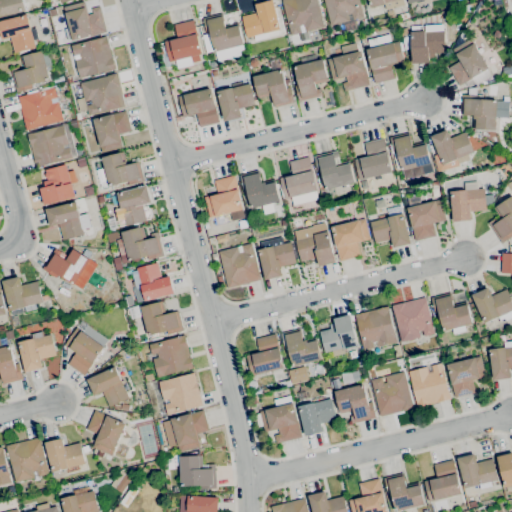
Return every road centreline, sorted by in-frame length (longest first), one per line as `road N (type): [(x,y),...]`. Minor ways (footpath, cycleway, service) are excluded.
road 1 (residential): [(129,0),(241,438),(247,511)]
road 2 (residential): [(246,478),(511,415)]
road 3 (residential): [(171,164),(427,101)]
road 4 (residential): [(212,322),(464,260)]
